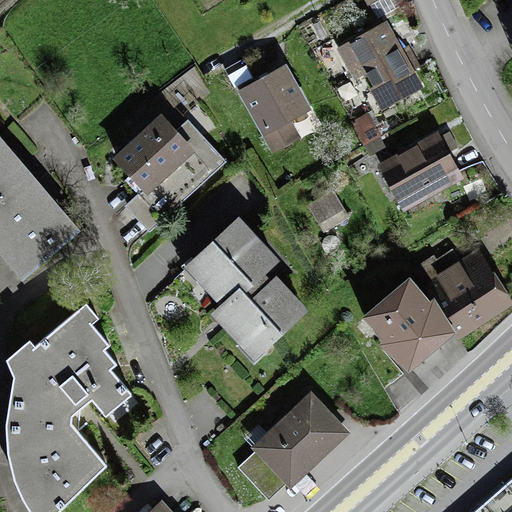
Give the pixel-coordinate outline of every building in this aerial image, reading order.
[(337,51),(375,112),(421,84),(383,23),(337,51)] [(294,67),(252,87),(288,163),(331,143),(294,67)] [(192,110),(114,175),(160,230),(238,165),(192,110)] [(369,119),(354,127),(364,145),(379,137),(369,119)] [(0,195),(30,169),(0,135),(0,195)] [(435,136),(382,164),(405,208),(458,180),(435,136)] [(30,169),(0,195),(0,244),(31,280),(86,232),(30,169)] [(332,192),(309,206),(322,228),(345,214),(332,192)] [(241,217),(187,265),(216,297),(228,286),(241,300),(221,318),(254,355),(306,309),(273,272),(282,264),(241,217)] [(415,269),(436,299),(453,333),(505,302),(476,254),(460,262),(451,245),(415,269)] [(408,276),(363,314),(406,367),(453,333),(436,299),(428,301),(408,276)] [(23,486),(40,511),(66,511),(128,466),(89,413),(138,376),(89,310),(29,355),(15,403),(10,447),(23,486)] [(320,389),(241,459),(285,508),(364,437),(320,389)] [(511,511),(511,479),(483,505),(489,511),(511,511)] [(180,511),(171,502),(159,511),(180,511)]
